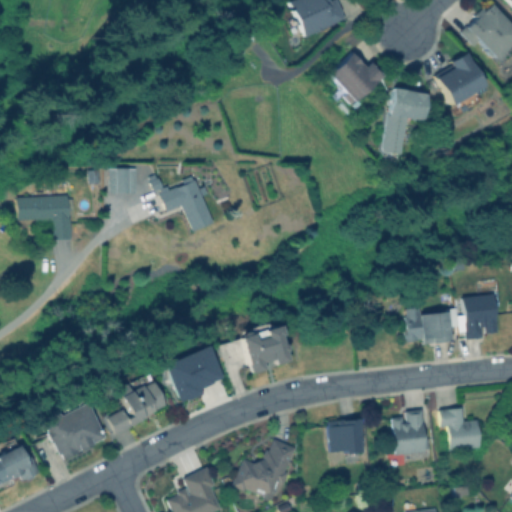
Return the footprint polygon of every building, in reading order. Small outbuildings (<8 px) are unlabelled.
[(335,0),(340,10),(339,10),(342,17),(303,35),(287,0),(335,0)] [(511,0),(511,13),(499,0),(511,0)] [(483,2),(511,33),(485,57),(469,39),(463,43),(451,30),(468,14),(467,13),(475,6),(476,8),(483,2)] [(350,50),(364,65),(368,62),(380,75),(352,101),(351,100),(347,103),(339,95),(336,98),(331,93),(336,88),(334,86),(337,84),(326,73),(350,50)] [(468,93),(473,100),(450,114),(447,108),(451,106),(447,100),(442,103),(426,77),(445,65),(441,59),(457,50),(479,87),(468,93)] [(425,91),(421,118),(403,115),(397,152),(378,149),(384,110),(386,110),(390,86),(425,91)] [(425,159),(411,167),(406,159),(420,152),(425,159)] [(133,166),(133,191),(106,191),(106,166),(133,166)] [(152,172),(154,176),(156,175),(160,185),(151,189),(147,180),(148,179),(146,174),(152,172)] [(193,178),(211,219),(189,229),(179,203),(164,210),(156,192),(175,184),(175,186),(193,178)] [(65,193),(65,197),(70,197),(71,206),(66,206),(66,216),(68,216),(69,237),(49,238),(48,219),(34,220),(34,217),(14,218),(13,196),(65,193)] [(459,266),(447,268),(446,256),(458,254),(459,266)] [(488,292),(491,329),(478,330),(478,324),(475,324),(476,335),(457,336),(457,330),(453,330),(451,306),(454,305),(453,294),(474,292),(473,281),(477,278),(491,276),(495,279),(495,289),(492,291),(488,292)] [(410,304),(411,311),(438,308),(437,307),(448,305),(451,324),(439,326),(440,338),(415,341),(415,337),(412,338),(412,337),(409,337),(409,338),(398,340),(398,339),(397,339),(394,314),(397,313),(396,305),(410,304)] [(277,320),(278,327),(283,325),(285,335),(283,335),(285,343),(287,345),(288,348),(286,352),(288,360),(275,363),(274,358),(263,361),(264,368),(251,372),(239,330),(277,320)] [(177,401),(161,365),(204,345),(218,376),(209,380),(210,382),(196,388),(198,393),(184,399),(184,397),(177,401)] [(149,370),(165,402),(151,409),(151,411),(145,414),(146,416),(114,431),(105,414),(121,406),(125,416),(129,414),(116,386),(127,381),(149,370)] [(87,399),(103,435),(91,441),(92,442),(79,448),(78,447),(76,448),(76,449),(62,456),(59,451),(56,452),(51,440),(50,440),(44,429),(45,428),(41,418),(58,410),(59,413),(87,399)] [(454,405),(455,418),(470,417),(473,445),(442,449),(439,423),(432,424),(431,407),(454,405)] [(416,406),(418,422),(416,422),(418,437),(423,436),(425,446),(420,447),(420,448),(402,451),(404,462),(389,464),(387,449),(389,449),(385,415),(396,414),(397,421),(400,420),(399,409),(416,406)] [(357,415),(360,448),(344,450),(344,447),(326,449),(324,419),(333,418),(333,417),(339,416),(339,417),(357,415)] [(293,444),(282,468),(285,470),(281,481),(278,479),(274,489),(272,487),(264,490),(263,494),(244,485),(242,488),(230,482),(241,456),(251,460),(251,459),(257,457),(260,456),(264,447),(266,448),(272,436),(293,444)] [(0,439),(3,438),(8,448),(18,443),(25,456),(29,454),(36,469),(32,472),(31,475),(26,477),(22,476),(19,478),(17,473),(10,476),(10,475),(0,479),(0,439)] [(209,484),(219,505),(211,509),(212,511),(171,511),(164,496),(175,491),(174,489),(183,485),(186,492),(188,491),(180,475),(204,464),(213,482),(209,484)] [(511,473),(511,499),(503,493),(511,482),(508,479),(511,473)] [(456,483),(456,484),(459,484),(460,492),(455,492),(455,495),(450,495),(449,493),(444,494),(443,484),(456,483)] [(290,507),(279,511),(276,504),(286,499),(290,507)]
